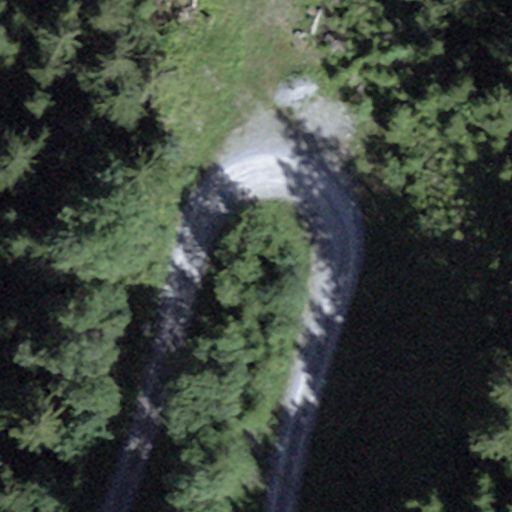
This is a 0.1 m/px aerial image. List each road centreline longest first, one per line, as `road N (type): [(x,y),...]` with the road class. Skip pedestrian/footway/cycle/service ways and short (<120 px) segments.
road 1 (track): [(140,511),(191,357),(228,177),(269,146),(326,170),(371,275),(319,454),(314,511)]
road 2 (track): [(269,146),(264,0)]
